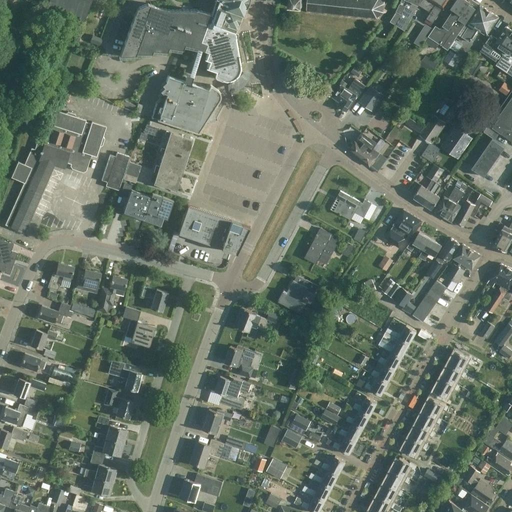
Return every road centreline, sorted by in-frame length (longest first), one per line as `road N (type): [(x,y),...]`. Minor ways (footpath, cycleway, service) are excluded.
road 1 (residential): [(347,511),(492,251)]
road 2 (residential): [(189,271),(51,242),(31,270),(0,353)]
road 3 (residential): [(148,511),(130,473),(189,271)]
road 4 (residential): [(153,511),(228,293)]
road 5 (residential): [(333,145),(492,251)]
road 6 (residential): [(228,293),(258,283),(333,145)]
road 7 (residential): [(231,284),(310,128)]
road 8 (residential): [(269,0),(270,83),(310,128)]
